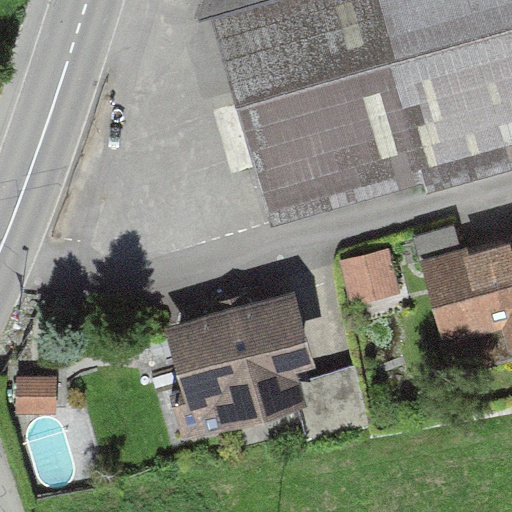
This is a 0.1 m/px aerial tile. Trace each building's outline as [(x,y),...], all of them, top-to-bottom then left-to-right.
[(511,0),(214,0),(212,7),(267,200),(388,166),(396,194),(511,161),(511,0)] [(453,227),(420,236),(428,267),(444,262),(462,326),(442,332),(454,374),(511,358),(511,237),(460,252),(453,227)] [(392,279),(386,250),(348,258),(355,287),(392,279)] [(289,301),(178,330),(193,386),(174,391),(186,437),(292,409),(301,443),(370,425),(356,372),(311,384),(289,301)] [(55,377),(22,378),(23,409),(55,408),(55,377)]
